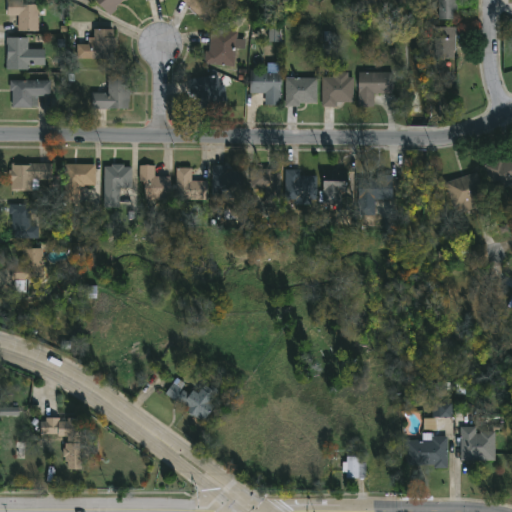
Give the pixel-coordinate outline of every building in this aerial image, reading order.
[(24,0),(24,5),(39,5),(39,32),(19,32),(19,16),(8,16),(8,0),(24,0)] [(125,0),(111,14),(97,0),(125,0)] [(182,0),(207,26),(222,12),(210,0),(182,0)] [(457,0),(457,21),(442,21),(442,0),(457,0)] [(456,60),(437,60),(437,28),(457,28),(457,52),(456,52),(456,60)] [(279,29),(269,29),(269,42),(279,42),(279,29)] [(118,30),(118,60),(79,59),(79,45),(89,46),(89,38),(95,38),(96,30),(118,30)] [(238,32),(235,67),(205,64),(207,51),(211,52),(213,30),(238,32)] [(29,39),(29,50),(46,50),(46,66),(29,65),(29,70),(7,70),(8,38),(29,39)] [(282,71),(282,103),(267,103),(267,94),(252,93),(253,71),(282,71)] [(300,73),(300,78),(319,78),(319,103),(304,103),(304,107),(286,106),(286,78),(288,78),(288,72),(300,73)] [(343,106),(324,107),(323,77),(333,77),(333,72),(348,72),(349,99),(343,99),(343,106)] [(395,73),(394,94),(375,94),(374,107),(359,107),(360,72),(395,73)] [(218,76),(219,86),(227,85),(229,101),(223,102),(224,107),(200,110),(198,94),(192,95),(190,80),(218,76)] [(130,110),(94,110),(94,94),(109,94),(109,78),(130,78),(130,110)] [(52,81),(52,97),(36,97),(36,109),(13,109),(13,91),(11,91),(11,81),(52,81)] [(511,201),(504,206),(485,169),(511,155),(511,201)] [(39,190),(13,190),(13,162),(53,163),(53,181),(39,181),(39,190)] [(81,204),(65,204),(66,165),(97,165),(96,186),(81,186),(81,204)] [(125,165),(125,167),(134,167),(134,194),(126,194),(126,206),(106,207),(105,167),(113,167),(113,165),(125,165)] [(156,166),(156,176),(171,176),(171,198),(147,198),(147,182),(140,182),(140,166),(156,166)] [(228,166),(228,171),(245,171),(245,201),(213,201),(213,166),(228,166)] [(192,168),(192,181),(209,181),(209,200),(177,200),(177,168),(192,168)] [(282,171),(281,207),(266,207),(267,189),(252,188),(252,168),(273,169),(273,171),(282,171)] [(301,171),(301,175),(318,176),(317,200),(286,199),(287,170),(301,171)] [(348,197),(324,197),(323,170),(348,170),(348,197)] [(465,211),(458,213),(448,182),(482,171),(492,202),(465,211)] [(395,174),(394,198),(377,198),(377,213),(358,213),(359,177),(370,178),(370,174),(395,174)] [(38,204),(38,214),(32,214),(32,229),(12,228),(12,214),(10,213),(10,204),(38,204)] [(38,243),(38,248),(43,248),(44,278),(23,279),(22,248),(31,247),(30,243),(38,243)] [(96,298),(96,286),(87,286),(87,299),(96,298)] [(182,389),(190,394),(193,390),(199,394),(206,385),(211,388),(213,384),(221,390),(212,403),(216,405),(204,422),(188,410),(191,407),(183,402),(181,405),(166,394),(177,378),(186,384),(182,389)] [(451,417),(451,403),(432,404),(432,418),(451,417)] [(0,416),(19,416),(19,407),(0,407),(0,416)] [(82,418),(81,443),(87,443),(86,461),(83,461),(82,468),(69,468),(69,462),(67,462),(67,457),(64,457),(64,448),(66,448),(66,443),(68,443),(68,436),(59,436),(59,434),(39,433),(39,421),(47,422),(47,417),(61,418),(61,422),(68,422),(68,417),(82,418)] [(423,419),(423,429),(435,429),(435,419),(423,419)] [(477,427),(477,433),(482,433),(482,431),(496,431),(496,460),(462,460),(462,427),(477,427)] [(434,433),(434,437),(448,437),(449,470),(407,470),(406,440),(423,440),(423,433),(434,433)] [(359,462),(367,463),(367,478),(343,478),(343,462),(347,462),(347,456),(360,456),(359,462)]
